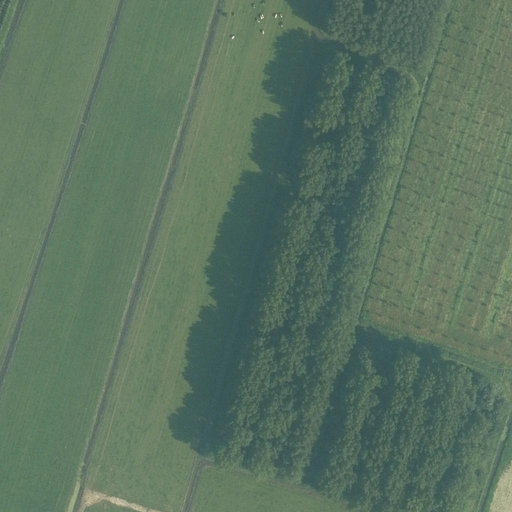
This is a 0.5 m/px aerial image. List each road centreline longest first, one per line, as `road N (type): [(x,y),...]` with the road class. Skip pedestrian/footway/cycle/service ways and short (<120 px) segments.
road 1 (track): [(511,387),(346,332),(418,80),(373,66),(381,45),(425,57),(442,0)]
road 2 (track): [(469,511),(511,390)]
